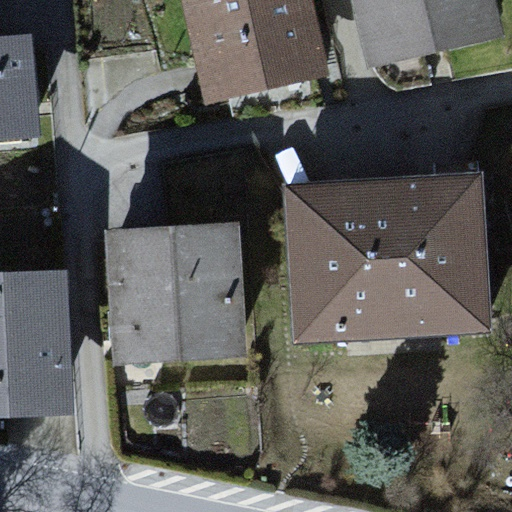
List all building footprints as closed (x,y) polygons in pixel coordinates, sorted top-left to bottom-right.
[(308,0),(192,0),(213,96),(325,71),(308,0)] [(490,0),(350,0),(367,73),(500,44),(490,0)] [(36,39),(0,40),(0,147),(41,146),(36,39)] [(485,180),(287,190),(296,355),(494,345),(485,180)] [(245,227),(132,231),(137,375),(250,371),(245,227)] [(70,276),(0,279),(0,425),(76,422),(70,276)]
